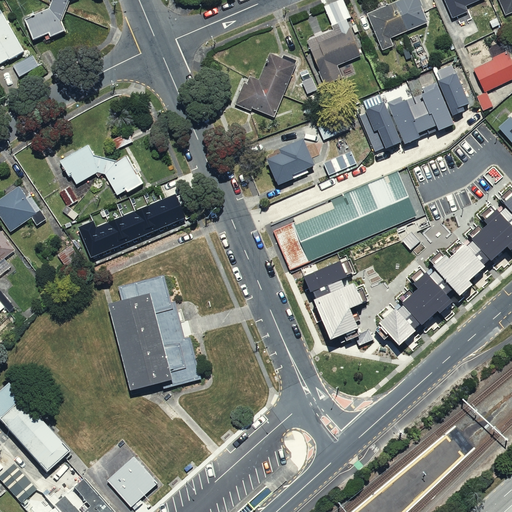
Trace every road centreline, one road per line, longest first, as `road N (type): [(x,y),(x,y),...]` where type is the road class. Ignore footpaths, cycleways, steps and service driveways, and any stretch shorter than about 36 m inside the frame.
road 1 (unclassified): [(348,447),(310,397),(159,46)]
road 2 (tertiary): [(348,447),(511,302)]
road 3 (residential): [(0,138),(108,68),(159,46)]
